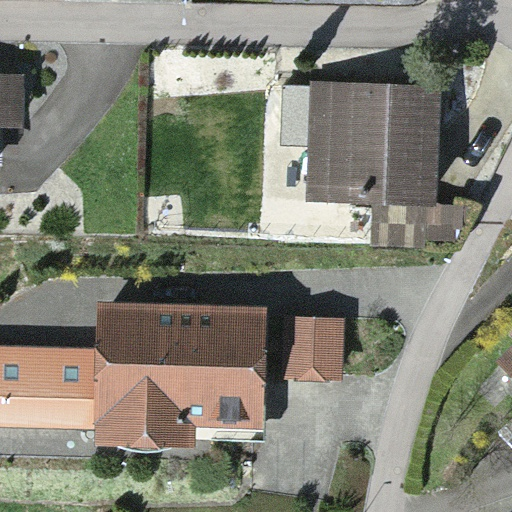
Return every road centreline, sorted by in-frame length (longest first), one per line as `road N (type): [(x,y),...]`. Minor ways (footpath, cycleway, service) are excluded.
road 1 (residential): [(511,15),(419,24),(0,15)]
road 2 (residential): [(382,511),(426,346),(511,182)]
